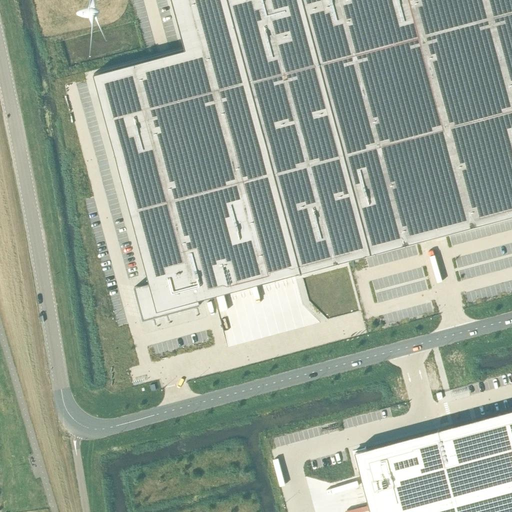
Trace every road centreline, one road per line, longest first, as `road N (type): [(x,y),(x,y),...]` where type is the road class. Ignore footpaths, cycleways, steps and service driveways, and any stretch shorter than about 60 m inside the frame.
road 1 (unclassified): [(511,319),(102,430),(78,426)]
road 2 (unclassified): [(0,55),(65,411),(78,426)]
